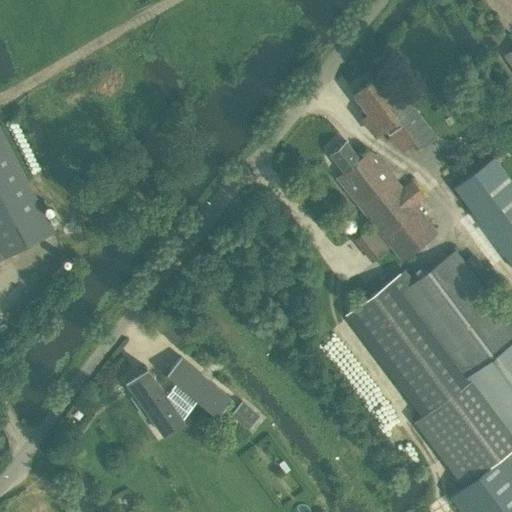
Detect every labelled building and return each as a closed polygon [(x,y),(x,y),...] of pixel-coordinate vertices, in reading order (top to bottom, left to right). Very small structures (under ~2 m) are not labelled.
[(384,129),(402,152),(414,143),(419,149),(435,136),(399,88),(391,94),(376,75),(354,93),(369,113),(363,118),(375,135),(384,129)] [(0,258),(3,257),(53,231),(0,128),(0,258)] [(337,177),(402,260),(436,232),(416,205),(426,197),(411,178),(401,186),(371,148),(360,158),(345,142),(329,154),(343,172),(337,177)] [(454,186),(511,263),(511,182),(493,156),(454,186)] [(398,274),(347,312),(424,413),(413,421),(462,485),(511,447),(511,325),(461,257),(455,250),(446,257),(407,286),(398,274)] [(217,416),(231,399),(180,356),(166,373),(176,381),(165,394),(146,366),(125,381),(137,398),(134,400),(145,415),(148,413),(161,432),(182,417),(197,399),(217,416)] [(259,416),(241,400),(231,413),(249,428),(259,416)] [(78,419),(82,414),(77,410),(73,415),(78,419)]
